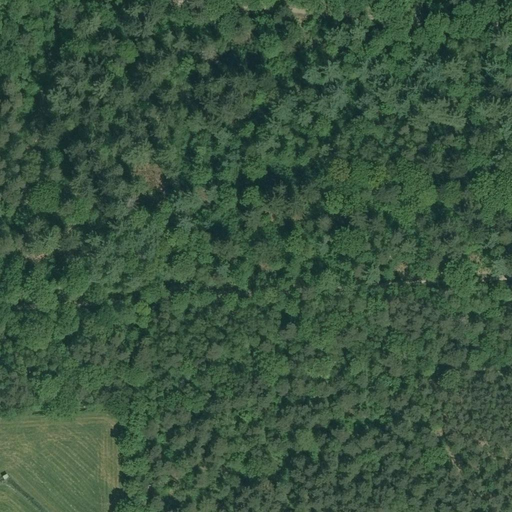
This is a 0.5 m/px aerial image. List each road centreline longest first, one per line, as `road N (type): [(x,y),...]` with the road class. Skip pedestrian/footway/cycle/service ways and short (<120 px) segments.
road 1 (track): [(511,277),(0,306)]
road 2 (track): [(131,0),(511,28)]
